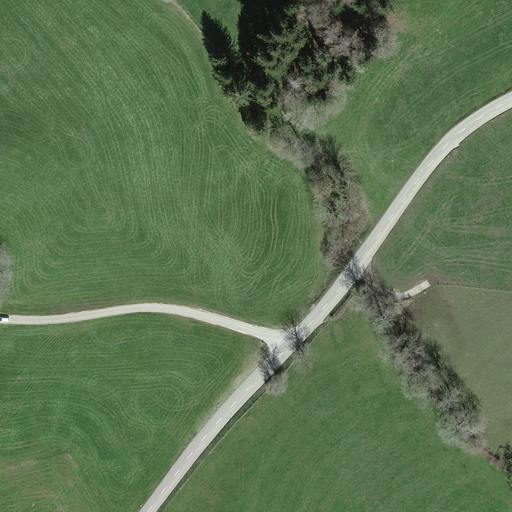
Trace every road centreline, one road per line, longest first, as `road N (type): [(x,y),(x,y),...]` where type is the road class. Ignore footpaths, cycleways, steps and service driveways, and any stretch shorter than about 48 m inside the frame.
road 1 (tertiary): [(292,343),(450,139),(511,98)]
road 2 (unclassified): [(292,343),(168,308),(0,318)]
road 3 (tertiary): [(145,511),(222,414),(292,343)]
